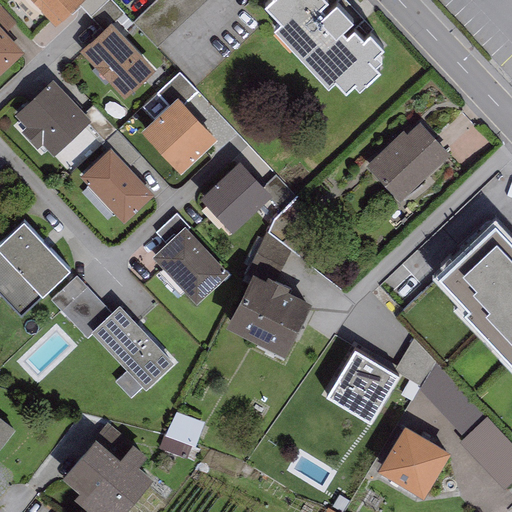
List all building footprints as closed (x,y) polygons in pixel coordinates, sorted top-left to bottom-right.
[(34,0),(54,21),(74,0),(34,0)] [(274,0),(280,6),(274,12),(327,71),(336,63),(346,74),(353,67),(359,73),(379,55),(374,49),(380,44),(376,39),(383,32),(370,17),(363,24),(354,14),(347,20),(340,12),(352,2),(350,0),(274,0)] [(89,36),(79,46),(123,93),(136,81),(135,80),(154,62),(110,15),(88,35),(89,36)] [(0,69),(23,47),(0,22),(0,69)] [(91,115),(52,74),(14,109),(25,121),(20,126),(36,143),(41,139),(53,151),(91,115)] [(178,90),(141,124),(180,165),(217,131),(178,90)] [(450,149),(419,117),(405,130),(402,127),(366,161),(399,196),(450,149)] [(110,143),(79,171),(123,218),(154,189),(110,143)] [(239,153),(199,190),(232,225),(266,192),(281,208),(295,195),(274,173),(266,181),(239,153)] [(0,285),(20,307),(70,261),(24,211),(0,233),(0,285)] [(511,231),(494,212),(438,262),(468,295),(463,299),(511,353),(511,231)] [(185,221),(152,252),(195,298),(229,267),(185,221)] [(265,271),(252,264),(225,318),(284,347),(311,294),(287,283),(289,278),(267,267),(265,271)] [(109,308),(76,273),(51,296),(87,334),(93,328),(91,326),(109,308)] [(109,308),(91,326),(93,328),(129,365),(115,379),(130,395),(143,382),(146,384),(174,357),(118,299),(109,308)] [(355,340),(326,388),(369,414),(398,366),(355,340)] [(204,419),(176,410),(164,432),(192,443),(194,444),(204,419)] [(0,442),(14,424),(0,413),(0,442)] [(405,418),(378,462),(423,488),(450,444),(405,418)] [(509,498),(511,495),(511,445),(491,423),(463,451),(509,498)] [(120,450),(95,429),(62,469),(81,484),(74,492),(97,511),(119,511),(152,472),(136,459),(145,448),(131,436),(120,450)] [(192,443),(164,432),(159,447),(187,457),(192,443)]
